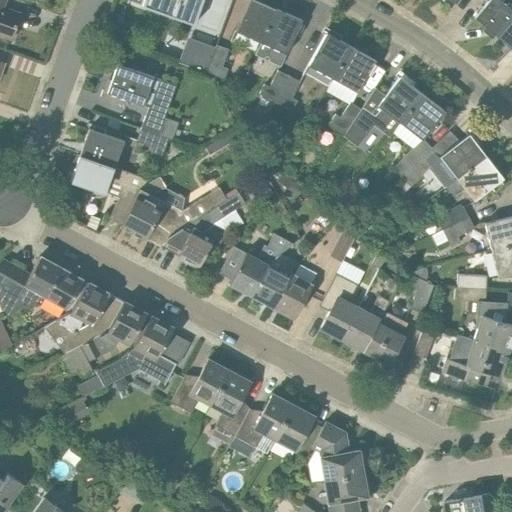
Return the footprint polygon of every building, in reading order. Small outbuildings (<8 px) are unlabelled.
[(0,0),(0,36),(11,40),(20,14),(4,8),(6,0),(0,0)] [(188,37),(215,46),(219,33),(216,32),(201,27),(210,0),(143,0),(142,6),(172,17),(171,20),(192,28),(188,37)] [(260,42),(276,9),(257,0),(248,0),(234,31),(260,42)] [(511,0),(485,0),(488,1),(474,18),(495,36),(511,16),(511,0)] [(260,42),(255,55),(261,58),(267,55),(271,47),(286,54),(301,20),(276,9),(260,42)] [(511,16),(495,36),(511,50),(511,16)] [(332,79),(350,46),(326,33),(307,65),(332,79)] [(215,47),(215,46),(188,37),(179,63),(206,72),(215,47)] [(215,47),(206,72),(224,79),(227,68),(222,66),(228,49),(216,45),(215,47)] [(375,60),(350,46),(332,79),(356,93),(375,60)] [(148,89),(153,77),(117,64),(107,91),(102,90),(99,97),(126,106),(128,100),(161,113),(167,96),(148,89)] [(263,84),(258,93),(275,102),(288,76),(277,70),(268,86),(263,84)] [(288,76),(275,102),(291,110),(296,101),(291,98),(299,82),(288,76)] [(400,76),(385,96),(375,88),(361,109),(344,133),(359,145),(374,126),(388,137),(399,123),(422,94),(400,76)] [(421,140),(413,148),(392,168),(401,177),(422,157),(431,148),(423,139),(444,111),(422,94),(399,123),(421,140)] [(344,133),(361,109),(350,102),(340,117),(335,114),(329,123),(344,133)] [(141,128),(168,138),(172,139),(178,122),(164,117),(162,122),(145,116),(141,128)] [(89,128),(79,155),(113,168),(123,140),(89,128)] [(168,138),(141,128),(136,140),(154,146),(152,152),(162,156),(168,138)] [(431,148),(422,157),(425,161),(431,166),(429,168),(444,188),(446,187),(486,156),(478,146),(469,134),(466,136),(460,141),(439,157),(438,157),(434,152),(435,151),(431,148)] [(79,155),(69,181),(104,193),(106,187),(122,193),(123,190),(134,196),(139,188),(151,181),(113,168),(79,155)] [(454,197),(465,189),(474,201),(503,178),(486,156),(446,187),(454,197)] [(422,157),(401,177),(410,186),(431,166),(422,157)] [(283,173),(277,181),(293,192),(294,190),(297,192),(301,187),(283,173)] [(134,196),(119,224),(155,243),(162,247),(170,234),(226,200),(223,195),(220,190),(211,195),(182,212),(177,216),(148,200),(151,194),(165,186),(159,176),(151,181),(139,188),(134,196)] [(119,224),(134,196),(123,190),(122,193),(108,218),(119,224)] [(170,234),(162,247),(177,255),(198,266),(212,240),(220,244),(226,232),(210,224),(244,203),(237,193),(226,200),(170,234)] [(433,213),(442,230),(468,217),(462,206),(446,214),(443,208),(433,213)] [(511,215),(484,223),(491,250),(511,244),(511,215)] [(468,217),(442,230),(451,247),(460,242),(458,237),(474,228),(468,217)] [(341,262),(357,233),(345,227),(329,256),(341,262)] [(232,245),(218,273),(230,279),(228,283),(251,296),(271,259),(279,254),(292,244),(273,234),(267,246),(263,244),(256,258),(232,245)] [(511,244),(491,250),(498,278),(511,274),(511,244)] [(378,253),(371,265),(378,268),(386,257),(378,253)] [(279,254),(271,259),(251,296),(272,307),(289,273),(298,264),(279,254)] [(394,255),(386,265),(394,272),(402,262),(394,255)] [(2,260),(0,261),(0,306),(5,317),(46,297),(61,267),(40,256),(29,275),(15,267),(2,260)] [(61,267),(46,297),(66,309),(82,279),(72,274),(70,271),(66,269),(64,269),(61,267)] [(408,272),(413,277),(431,287),(426,268),(408,272)] [(289,273),(272,307),(294,318),(312,285),(289,273)] [(320,327),(341,339),(357,309),(346,303),(356,285),(335,274),(318,306),(328,311),(320,327)] [(400,279),(391,274),(389,278),(388,277),(382,288),(392,294),(400,279)] [(457,276),(457,287),(485,288),(485,277),(457,276)] [(431,287),(413,277),(410,287),(417,290),(409,308),(421,312),(431,287)] [(106,331),(123,301),(106,292),(104,290),(99,287),(96,287),(86,281),(69,312),(44,327),(61,337),(66,353),(80,346),(106,331)] [(485,288),(457,287),(454,287),(454,300),(480,300),(484,301),(485,288)] [(357,309),(341,339),(362,350),(382,312),(387,301),(377,296),(368,314),(357,309)] [(506,301),(484,301),(480,300),(480,315),(482,315),(473,341),(508,352),(511,339),(511,325),(505,323),(506,301)] [(129,345),(146,313),(123,301),(106,331),(80,346),(88,361),(112,349),(117,339),(129,345)] [(382,312),(362,350),(390,364),(404,338),(399,335),(405,324),(382,312)] [(164,385),(176,364),(158,354),(172,327),(149,315),(132,347),(121,357),(95,371),(98,375),(104,386),(138,369),(164,383),(163,384),(164,385)] [(425,358),(436,330),(424,325),(413,354),(425,358)] [(5,332),(0,334),(0,349),(11,344),(5,332)] [(508,352),(473,341),(465,365),(446,359),(441,372),(485,386),(489,374),(500,377),(508,352)] [(210,405),(229,370),(208,359),(195,382),(184,376),(170,402),(190,413),(198,399),(210,405)] [(235,437),(248,411),(238,405),(250,382),(229,370),(210,405),(222,412),(215,426),(235,437)] [(104,386),(98,375),(77,387),(82,397),(104,386)] [(249,411),(235,437),(254,447),(267,454),(274,440),(293,405),(272,393),(259,417),(249,411)] [(60,427),(88,414),(82,402),(54,416),(60,427)] [(311,448),(311,447),(312,445),(302,440),(314,416),(293,405),(274,440),(306,457),(311,448)] [(324,480),(363,473),(359,450),(348,452),(345,433),(325,422),(312,445),(311,447),(311,448),(319,452),(324,480)] [(176,469),(166,482),(175,488),(184,475),(176,469)] [(2,479),(0,477),(0,511),(2,511),(23,484),(7,473),(2,479)] [(359,511),(357,499),(367,497),(363,473),(324,480),(329,511),(359,511)] [(138,508),(148,495),(136,487),(126,500),(138,508)] [(485,511),(485,508),(492,507),(497,499),(489,493),(473,496),(472,492),(458,494),(459,498),(445,501),(447,511),(485,511)] [(63,511),(43,498),(33,511),(63,511)]
